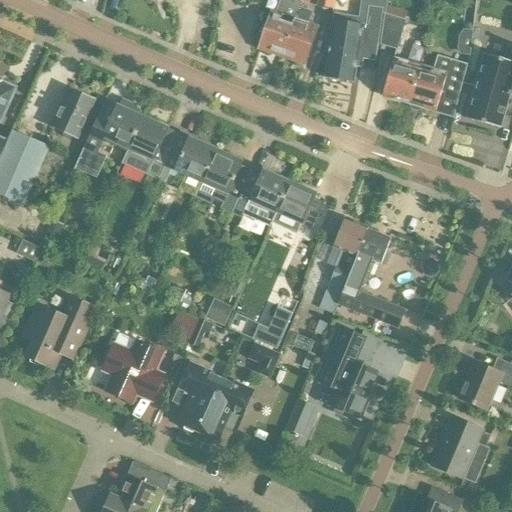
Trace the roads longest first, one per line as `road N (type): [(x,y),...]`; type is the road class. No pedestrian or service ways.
road 1 (residential): [(18,0),(387,157)]
road 2 (residential): [(365,511),(444,328)]
road 3 (residential): [(104,434),(273,511)]
